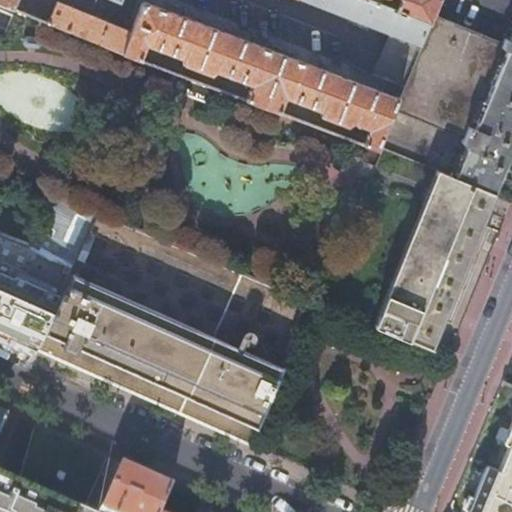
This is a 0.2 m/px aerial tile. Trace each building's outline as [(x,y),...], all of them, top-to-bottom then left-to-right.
[(49,0),(16,0),(13,8),(23,12),(123,55),(131,33),(49,0)] [(300,0),(390,35),(373,76),(403,88),(429,24),(397,11),(367,0),(300,0)] [(401,0),(397,11),(429,24),(432,18),(438,0),(401,0)] [(141,4),(131,33),(123,55),(128,57),(141,62),(146,48),(182,61),(183,67),(210,78),(215,74),(251,87),(246,101),(280,114),(285,100),(320,113),(322,119),(348,128),(353,125),(368,131),(369,136),(364,145),(377,150),(379,146),(395,107),(398,100),(144,3),(141,4)] [(454,177),(494,194),(495,191),(511,149),(511,35),(510,40),(505,38),(502,46),(432,18),(429,24),(403,88),(398,100),(395,107),(465,136),(462,143),(467,145),(454,177)] [(27,35),(24,38),(22,40),(23,45),(28,48),(39,48),(44,45),(46,41),(45,37),(40,35),(27,35)] [(211,105),(217,90),(191,80),(185,96),(211,105)] [(438,170),(373,327),(431,351),(437,334),(443,321),(450,324),(490,228),(482,225),(494,194),(454,177),(438,170)] [(108,198),(102,210),(120,218),(126,207),(108,198)] [(307,300),(238,270),(194,251),(98,211),(97,212),(73,267),(47,325),(37,349),(43,352),(64,361),(83,370),(84,370),(85,368),(117,383),(128,388),(127,389),(154,401),(195,419),(223,432),(249,443),(281,370),(307,300)] [(0,303),(0,331),(10,336),(37,349),(47,325),(0,303)] [(36,426),(16,489),(69,511),(84,511),(108,458),(36,426)] [(511,511),(511,432),(497,468),(487,464),(465,511),(511,511)] [(122,463),(101,511),(102,511),(160,511),(172,486),(162,481),(122,463)] [(0,511),(69,511),(16,489),(0,481),(0,511)]
